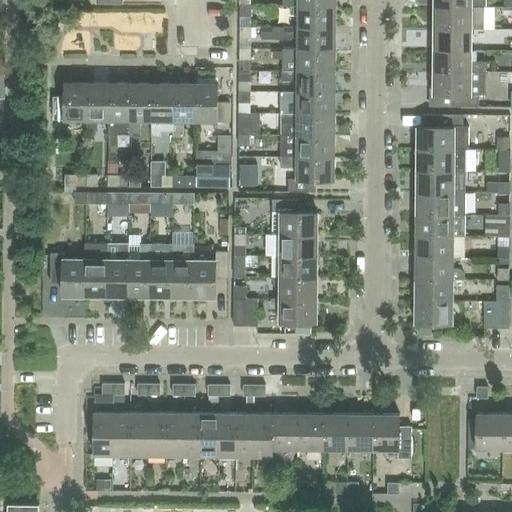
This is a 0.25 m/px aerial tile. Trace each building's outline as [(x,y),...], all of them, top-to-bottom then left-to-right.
[(240,5),(239,16),(251,16),(251,5),(240,5)] [(335,27),(335,6),(285,5),(285,6),(291,6),(290,15),(298,16),(297,27),(335,27)] [(483,29),(483,7),(434,6),(434,28),(471,29),(483,29)] [(94,13),(94,30),(149,31),(150,15),(94,13)] [(239,27),(239,38),(250,38),(250,27),(239,27)] [(260,28),(260,39),(267,39),(267,37),(297,38),(297,49),(334,49),(335,27),(297,27),(297,28),(260,28)] [(470,50),(471,29),(434,28),(434,50),(470,50)] [(250,60),(250,53),(250,48),(239,48),(239,59),(250,60)] [(334,71),(334,49),(297,49),(297,50),(282,50),(282,59),(281,71),(334,71)] [(470,62),(470,50),(434,50),(433,71),(470,72),(485,72),(486,62),(470,62)] [(239,81),(250,81),(250,69),(239,69),(239,81)] [(334,92),(334,71),(281,71),(281,81),(297,81),(297,92),(334,92)] [(470,72),(433,71),(433,94),(452,94),(451,106),(478,106),(478,94),(470,94),(470,72)] [(86,119),(86,83),(64,82),(64,97),(53,97),(53,120),(64,120),(64,119),(86,119)] [(108,119),(108,83),(86,83),(86,119),(86,131),(97,131),(97,119),(108,119)] [(129,131),(129,83),(108,83),(108,119),(107,136),(117,136),(118,131),(129,131)] [(151,120),(151,83),(129,83),(129,131),(129,136),(140,136),(140,120),(151,120)] [(173,120),(173,83),(151,83),(151,120),(151,137),(160,137),(160,131),(172,131),(173,120)] [(194,120),(195,83),(173,83),(173,120),(172,131),(172,137),(183,137),(183,120),(194,120)] [(195,83),(194,120),(217,120),(217,129),(229,129),(229,102),(217,102),(217,83),(195,83)] [(239,91),(239,102),(250,102),(250,91),(239,91)] [(297,103),(297,114),(334,114),(334,92),(297,92),(284,92),(284,103),(297,103)] [(239,113),(239,124),(249,124),(250,113),(239,113)] [(334,136),(334,114),(280,114),(280,121),(286,122),(286,135),(334,136)] [(462,126),(462,115),(435,115),(435,127),(417,127),(417,149),(465,150),(468,150),(468,126),(462,126)] [(238,134),(238,146),(249,146),(250,135),(238,134)] [(334,157),(334,136),(286,135),(280,135),(280,156),(296,157),(334,157)] [(417,149),(417,171),(453,171),(465,172),(465,150),(417,149)] [(510,172),(510,161),(510,150),(497,150),(497,161),(499,161),(499,172),(510,172)] [(334,157),(296,157),(280,156),(280,168),(296,168),(296,179),(288,179),(288,191),(315,191),(315,180),(333,180),(334,157)] [(172,187),(184,187),(194,187),(194,176),(184,176),(184,171),(173,171),(173,176),(172,176),(172,187)] [(465,172),(453,171),(417,171),(416,193),(453,193),(464,193),(465,172)] [(85,175),(76,175),(64,175),(64,186),(85,186),(85,175)] [(85,186),(97,186),(97,175),(85,175),(85,186)] [(107,186),(119,186),(119,175),(107,175),(107,186)] [(128,187),(140,187),(140,176),(129,175),(128,187)] [(150,187),(162,187),(162,176),(150,176),(150,187)] [(510,183),(509,183),(499,182),(499,193),(510,193),(510,183)] [(74,204),(85,204),(85,192),(74,192),(74,204)] [(107,193),(96,192),(85,192),(85,204),(107,204),(107,193)] [(129,193),(118,193),(107,193),(107,204),(128,204),(129,193)] [(150,193),(139,193),(129,193),(128,204),(129,204),(129,213),(150,213),(150,193)] [(172,205),(172,193),(150,193),(150,213),(151,213),(151,204),(172,205)] [(194,193),(182,193),(172,193),(172,205),(194,205),(194,193)] [(464,193),(453,193),(416,193),(416,214),(453,215),(464,215),(464,193)] [(280,235),(317,235),(317,212),(299,211),(299,200),(272,199),(272,212),(280,212),(280,235)] [(509,215),(509,204),(498,204),(498,215),(509,215)] [(464,215),(453,215),(416,214),(416,236),(464,236),(464,215)] [(509,226),(508,226),(498,226),(498,236),(509,237),(509,226)] [(245,234),(237,234),(234,234),(234,245),(245,245),(245,234)] [(317,256),(317,235),(280,235),(280,256),(317,256)] [(464,257),(464,236),(416,236),(416,258),(452,258),(452,257),(464,257)] [(117,243),(118,259),(106,259),(106,296),(128,296),(128,245),(129,245),(129,243),(117,243)] [(140,244),(140,245),(129,245),(128,245),(128,296),(150,296),(150,259),(150,244),(140,244)] [(171,297),(171,260),(172,244),(150,244),(150,259),(150,296),(171,297)] [(193,260),(193,244),(172,244),(171,260),(171,297),(193,297),(193,260)] [(509,247),(508,247),(498,247),(498,258),(509,259),(509,247)] [(228,278),(228,252),(216,252),(215,260),(193,260),(193,297),(216,297),(216,278),(228,278)] [(85,259),(64,259),(64,253),(51,253),(50,283),(63,283),(62,295),(85,296),(85,259)] [(245,277),(245,267),(245,256),(234,256),(234,277),(245,277)] [(317,256),(280,256),(272,256),(272,276),(271,276),(271,277),(317,278),(317,256)] [(452,269),(452,258),(416,258),(416,279),(465,279),(464,279),(464,274),(459,269),(452,269)] [(106,296),(106,259),(85,259),(85,296),(106,296)] [(509,269),(508,269),(498,269),(498,280),(509,280),(509,269)] [(316,299),(317,278),(271,277),(271,283),(276,288),(280,288),(280,299),(316,299)] [(465,280),(465,279),(416,279),(416,301),(452,301),(452,280),(465,280)] [(509,286),(508,286),(496,285),(496,301),(496,328),(508,328),(509,286)] [(234,299),(246,300),(246,287),(233,287),(234,299)] [(246,326),(246,300),(234,299),(233,326),(246,326)] [(316,322),(316,299),(280,299),(271,299),(271,305),(276,310),(280,310),(280,322),(316,322)] [(246,300),(246,326),(258,326),(258,300),(246,300)] [(452,324),(452,301),(416,301),(415,323),(452,324)] [(496,328),(496,301),(484,301),(484,328),(496,328)] [(101,395),(113,395),(114,383),(102,383),(101,395)] [(114,383),(113,395),(124,395),(124,383),(114,383)] [(148,396),(149,384),(137,384),(137,396),(148,396)] [(159,396),(160,385),(160,384),(149,384),(148,396),(159,396)] [(172,396),(184,396),(184,384),(172,384),(172,396)] [(194,396),(195,385),(195,384),(184,384),(184,396),(194,396)] [(219,396),(219,384),(207,384),(207,385),(207,396),(219,396)] [(229,397),(230,385),(219,384),(219,396),(229,397)] [(254,397),(254,385),(242,385),(242,396),(254,397)] [(265,397),(265,388),(265,385),(254,385),(254,397),(265,397)] [(488,399),(488,388),(488,387),(476,387),(476,399),(488,399)] [(113,455),(113,411),(94,411),(94,454),(113,455)] [(130,455),(131,411),(113,411),(113,455),(130,455)] [(148,455),(148,411),(131,411),(130,455),(148,455)] [(166,455),(166,412),(148,411),(148,455),(166,455)] [(183,455),(184,412),(166,412),(166,455),(183,455)] [(201,456),(201,412),(184,412),(183,455),(201,456)] [(218,456),(219,412),(201,412),(201,456),(218,456)] [(236,456),(236,412),(219,412),(218,456),(236,456)] [(254,456),(254,413),(236,412),(236,456),(254,456)] [(272,449),(272,413),(254,413),(254,456),(272,456),(272,449)] [(297,449),(298,413),(272,413),(272,449),(297,449)] [(323,449),(323,413),(298,413),(297,449),(323,449)] [(348,450),(348,414),(323,413),(323,449),(348,450)] [(503,449),(503,413),(477,413),(476,449),(503,449)] [(511,449),(511,413),(503,413),(503,449),(511,449)] [(373,450),(374,414),(348,414),(348,450),(373,450)] [(400,414),(374,414),(373,450),(398,450),(398,458),(411,458),(412,426),(400,426),(400,414)] [(297,494),(297,482),(285,482),(285,493),(297,494)] [(297,494),(308,494),(308,482),(297,482),(297,494)] [(347,494),(347,482),(336,482),(335,494),(347,494)] [(347,494),(358,494),(358,482),(347,482),(347,494)] [(399,495),(399,483),(387,482),(387,495),(399,495)]
